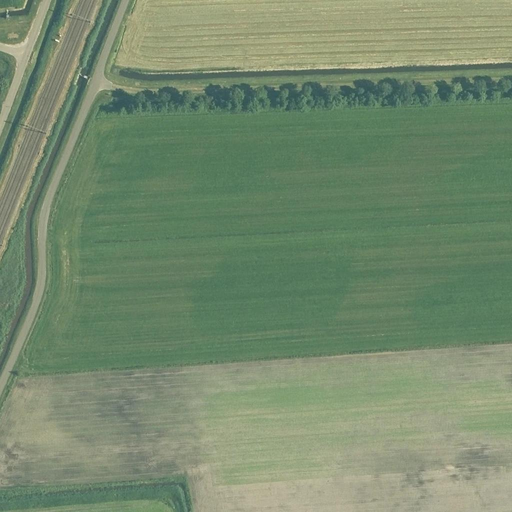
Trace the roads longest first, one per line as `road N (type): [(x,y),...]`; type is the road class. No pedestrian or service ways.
road 1 (unclassified): [(94,83),(147,92),(511,80)]
road 2 (unclassified): [(0,386),(38,296),(48,197),(94,83)]
